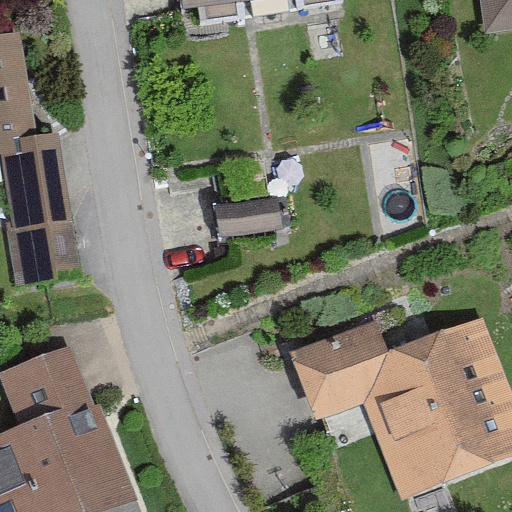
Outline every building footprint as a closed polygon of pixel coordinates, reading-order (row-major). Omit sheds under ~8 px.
[(337,16),(334,0),(206,0),(213,37),(337,16)] [(511,0),(485,0),(491,44),(511,40),(511,0)] [(0,171),(1,172),(15,289),(76,282),(59,142),(35,144),(23,44),(0,47),(0,171)] [(282,238),(276,205),(224,215),(231,248),(282,238)] [(394,359),(382,331),(296,365),(323,433),(369,415),(404,504),(511,461),(511,397),(483,323),(394,359)] [(121,511),(129,509),(73,357),(0,383),(0,395),(16,438),(0,443),(0,511),(121,511)]
